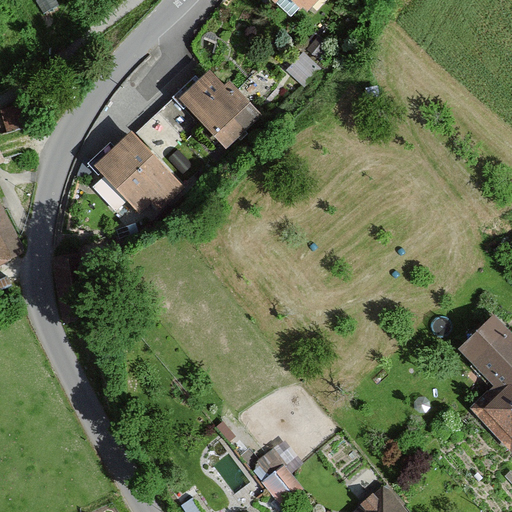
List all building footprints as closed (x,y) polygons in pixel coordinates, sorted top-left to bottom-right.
[(277,0),(276,2),(291,17),(307,0),(277,0)] [(325,46),(317,40),(310,49),(317,55),(325,46)] [(223,90),(210,77),(186,100),(227,143),(257,116),(229,85),(223,90)] [(37,124),(31,103),(3,112),(8,132),(37,124)] [(159,108),(135,129),(155,153),(179,132),(159,108)] [(0,256),(15,249),(0,220),(0,159),(21,152),(8,132),(0,134),(0,256)] [(179,188),(132,137),(100,166),(140,209),(152,198),(160,206),(179,188)] [(78,256),(57,260),(68,319),(89,315),(78,256)] [(511,340),(493,321),(465,344),(504,384),(480,408),(511,441),(511,340)] [(281,456),(273,450),(259,459),(254,471),(282,505),(293,496),(275,473),(287,463),(281,456)] [(403,511),(396,503),(400,500),(394,493),(390,496),(383,487),(372,496),(377,502),(365,511),(403,511)]
